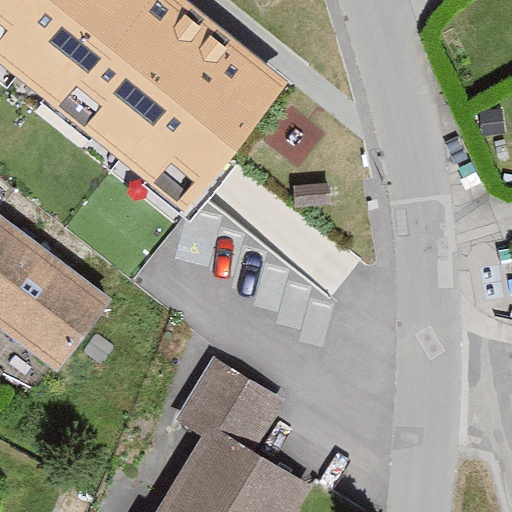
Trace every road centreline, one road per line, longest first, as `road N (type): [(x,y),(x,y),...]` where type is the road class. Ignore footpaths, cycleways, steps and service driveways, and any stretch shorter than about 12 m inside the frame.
road 1 (residential): [(368,0),(404,153),(427,344)]
road 2 (residential): [(427,344),(473,389),(511,488)]
road 3 (residential): [(427,344),(420,511)]
